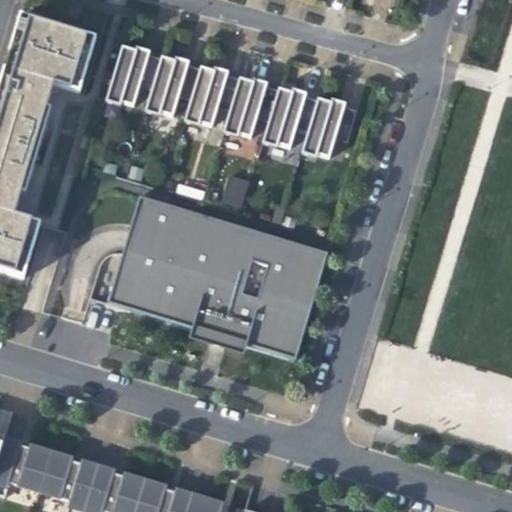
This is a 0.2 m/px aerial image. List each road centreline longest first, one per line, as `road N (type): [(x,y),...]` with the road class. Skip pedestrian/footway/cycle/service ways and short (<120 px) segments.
road 1 (residential): [(429,65),(314,451)]
road 2 (residential): [(0,355),(314,451)]
road 3 (residential): [(429,65),(176,0)]
road 4 (residential): [(314,451),(511,511)]
